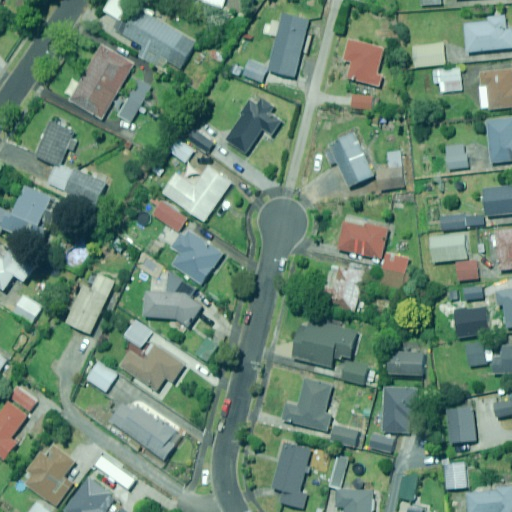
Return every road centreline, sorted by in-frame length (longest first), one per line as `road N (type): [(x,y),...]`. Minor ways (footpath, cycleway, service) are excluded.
road 1 (residential): [(236,511),(225,482),(226,450),(283,221)]
road 2 (residential): [(0,115),(78,0)]
